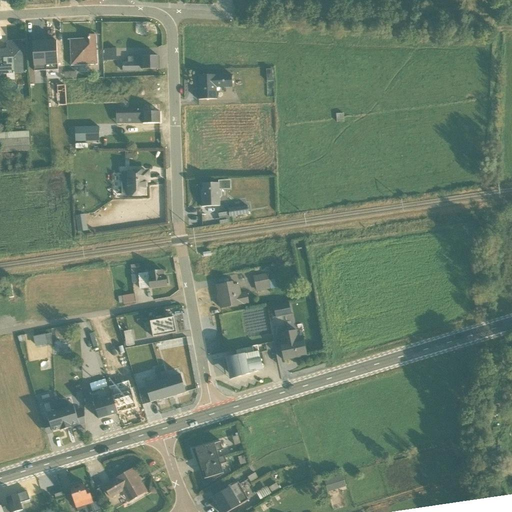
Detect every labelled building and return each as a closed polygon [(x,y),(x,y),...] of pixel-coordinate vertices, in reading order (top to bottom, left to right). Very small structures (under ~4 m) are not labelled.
[(97,65),(96,36),(88,36),(88,39),(69,40),(70,66),(97,65)] [(56,41),(44,42),(46,71),(58,70),(56,41)] [(22,74),(20,42),(7,43),(7,51),(0,51),(0,75),(6,75),(6,81),(14,81),(14,75),(22,74)] [(34,72),(46,71),(44,42),(32,43),(34,72)] [(116,49),(103,49),(103,61),(117,61),(116,49)] [(158,57),(128,58),(128,63),(122,63),(122,73),(142,72),(142,70),(159,70),(158,57)] [(217,100),(217,89),(232,88),(232,75),(198,76),(198,100),(217,100)] [(115,110),(116,125),(159,124),(159,104),(142,104),(142,110),(138,110),(138,104),(128,104),(128,110),(115,110)] [(91,121),(70,121),(71,134),(85,134),(86,141),(113,140),(113,129),(103,130),(103,127),(91,128),(91,121)] [(28,132),(0,133),(0,148),(0,153),(29,151),(28,132)] [(147,173),(121,174),(121,196),(145,196),(145,181),(147,181),(147,173)] [(219,184),(202,184),(202,190),(201,190),(201,207),(220,207),(220,187),(225,187),(225,181),(218,181),(219,184)] [(217,212),(219,224),(230,222),(230,218),(247,215),(246,207),(229,210),(217,212)] [(89,228),(82,221),(75,229),(81,235),(89,228)] [(136,265),(130,266),(133,284),(138,283),(140,290),(166,286),(166,285),(168,285),(167,278),(165,278),(165,277),(163,277),(162,271),(138,275),(136,265)] [(267,274),(253,277),(256,292),(270,290),(276,289),(273,276),(268,277),(267,274)] [(215,286),(220,309),(239,305),(248,303),(246,292),(240,294),(238,284),(233,285),(233,282),(215,286)] [(135,303),(134,294),(118,297),(119,303),(123,303),(123,305),(135,303)] [(288,304),(273,307),(275,318),(290,316),(288,304)] [(152,338),(176,334),(173,318),(150,322),(152,338)] [(280,344),(283,361),(306,357),(303,339),(298,340),(296,331),(281,334),(283,344),(280,344)] [(49,335),(34,338),(36,347),(50,344),(49,335)] [(253,353),(225,359),(229,381),(262,369),(257,346),(252,347),(253,353)] [(160,381),(165,399),(185,393),(180,375),(160,381)] [(165,399),(160,381),(145,386),(150,403),(158,401),(159,401),(165,399)] [(128,382),(109,387),(117,414),(136,408),(128,382)] [(98,420),(117,414),(109,387),(90,393),(98,420)] [(66,399),(57,401),(66,430),(71,428),(70,427),(78,424),(78,426),(85,424),(84,412),(75,414),(73,406),(68,407),(66,399)] [(53,432),(60,430),(61,431),(66,430),(57,401),(49,404),(52,412),(46,414),(49,422),(43,424),(47,436),(53,433),(53,432)] [(237,436),(231,438),(234,446),(240,444),(237,436)] [(192,451),(197,466),(225,456),(220,442),(192,451)] [(231,471),(225,456),(197,466),(204,486),(231,471)] [(244,456),(238,458),(240,465),(246,463),(244,456)] [(146,493),(133,469),(103,486),(111,499),(122,493),(127,503),(146,493)] [(254,474),(248,478),(251,483),(258,479),(254,474)] [(324,479),(327,492),(346,487),(343,474),(324,479)] [(238,482),(212,498),(220,511),(229,511),(249,501),(238,482)] [(84,510),(84,511),(100,511),(100,510),(95,511),(88,490),(84,491),(82,484),(70,487),(77,511),(84,510)] [(276,484),(268,488),(272,494),(279,489),(276,484)] [(266,487),(256,494),(260,501),(271,495),(266,487)] [(27,492),(6,498),(8,506),(1,508),(2,511),(18,511),(23,511),(22,509),(31,506),(27,492)]
